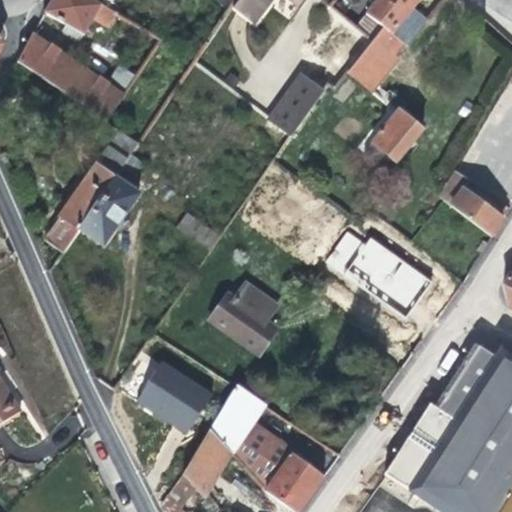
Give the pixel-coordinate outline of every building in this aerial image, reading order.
[(51,0),(44,14),(85,34),(92,20),(108,29),(116,12),(107,7),(110,0),(51,0)] [(272,0),(290,0),(297,5),(301,0),(236,0),(230,8),(253,26),(272,0)] [(411,8),(417,0),(377,0),(370,10),(357,0),(334,0),(330,6),(372,41),(383,28),(390,33),(411,8)] [(372,41),(346,74),(371,94),(373,92),(399,59),(394,56),(404,44),(407,46),(427,22),(411,8),(390,33),(383,28),(372,41)] [(311,50),(303,60),(327,79),(334,69),(336,70),(361,39),(334,18),(310,49),(311,50)] [(31,36),(17,64),(105,123),(123,97),(134,80),(117,69),(105,85),(31,36)] [(268,121),(290,137),(322,92),(300,76),(270,118),(268,121)] [(395,164),(422,131),(397,110),(370,143),(384,155),(395,164)] [(44,241),(60,253),(78,230),(103,247),(139,194),(114,177),(119,171),(132,181),(142,163),(130,155),(137,144),(118,131),(44,241)] [(384,155),(370,143),(363,153),(376,164),(384,155)] [(454,174),(449,181),(463,191),(468,182),(454,174)] [(442,201),(492,238),(503,221),(463,191),(449,181),(439,198),(442,201)] [(176,229),(210,252),(220,238),(186,213),(176,229)] [(406,320),(433,283),(370,237),(365,244),(347,231),(324,262),(406,320)] [(511,275),(509,275),(502,286),(508,308),(511,310),(511,275)] [(226,296),(209,321),(254,353),(271,328),(265,324),(277,307),(244,284),(232,301),(226,296)] [(441,511),(511,511),(511,370),(473,346),(433,408),(428,405),(384,475),(441,511)] [(160,364),(136,401),(187,434),(212,396),(160,364)] [(0,380),(0,387),(6,398),(10,396),(0,380)] [(6,398),(0,387),(0,424),(20,412),(10,396),(6,398)] [(292,511),(299,511),(325,477),(292,453),(293,452),(254,423),(264,407),(235,389),(208,431),(181,475),(205,499),(231,455),(266,493),(292,511)]
